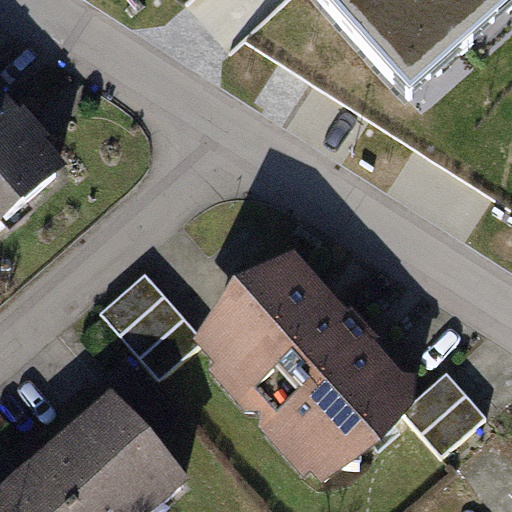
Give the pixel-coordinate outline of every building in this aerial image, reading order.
[(511,27),(511,0),(313,0),(308,5),(410,119),(511,27)] [(0,231),(68,164),(0,95),(0,231)] [(426,397),(316,269),(220,351),(329,480),(412,409),(426,397)] [(211,338),(153,273),(105,314),(163,380),(211,338)] [(458,370),(426,397),(412,409),(450,453),(496,414),(458,370)] [(0,499),(0,511),(164,511),(191,489),(116,401),(0,499)]
